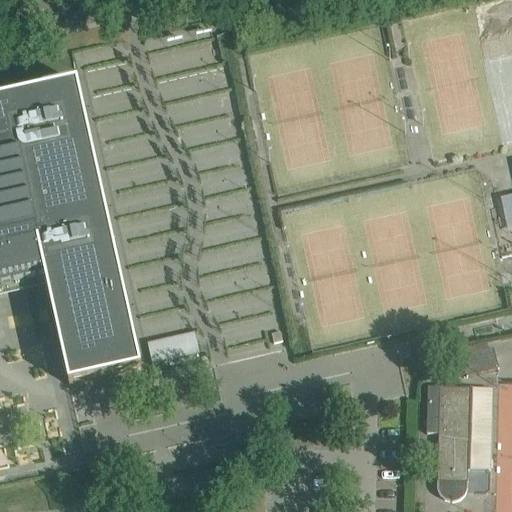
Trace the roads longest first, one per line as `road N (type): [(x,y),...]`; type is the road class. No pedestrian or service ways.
road 1 (unclassified): [(0,32),(147,0)]
road 2 (unknown): [(511,319),(385,354)]
